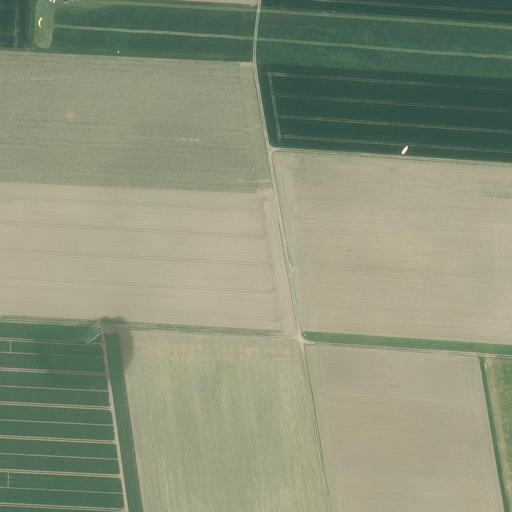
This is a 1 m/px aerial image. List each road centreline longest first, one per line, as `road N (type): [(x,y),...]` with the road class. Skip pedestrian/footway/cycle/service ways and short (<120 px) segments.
road 1 (track): [(330,511),(268,149)]
road 2 (track): [(0,320),(301,336)]
road 3 (track): [(254,62),(0,48)]
road 4 (track): [(511,163),(268,149)]
road 5 (track): [(301,342),(511,357)]
road 6 (track): [(479,354),(506,511)]
road 7 (track): [(268,149),(254,62),(259,0)]
